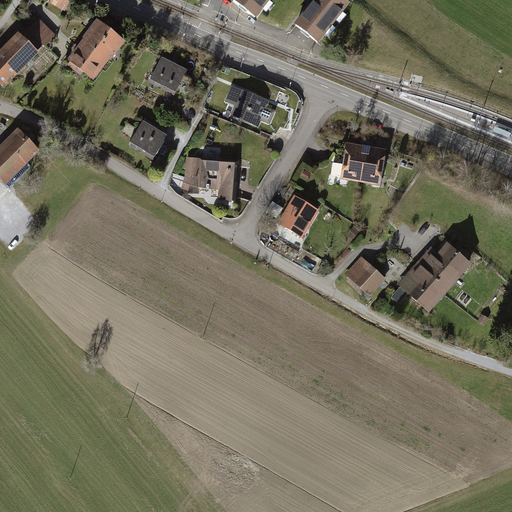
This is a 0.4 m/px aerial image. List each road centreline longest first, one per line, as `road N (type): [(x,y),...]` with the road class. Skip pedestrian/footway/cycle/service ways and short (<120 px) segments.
road 1 (residential): [(237,235),(382,322),(511,374)]
road 2 (residential): [(0,106),(237,235)]
road 3 (secondary): [(511,164),(329,88)]
road 4 (residential): [(329,88),(237,235)]
road 5 (secondary): [(329,88),(195,34)]
